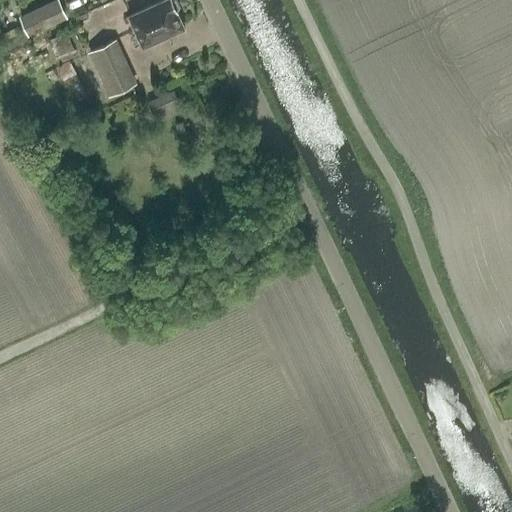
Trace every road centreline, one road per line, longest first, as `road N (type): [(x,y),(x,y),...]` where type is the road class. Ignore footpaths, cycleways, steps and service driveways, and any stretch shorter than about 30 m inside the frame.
road 1 (tertiary): [(450,511),(208,0)]
road 2 (residential): [(511,457),(419,257),(401,192),(301,0)]
